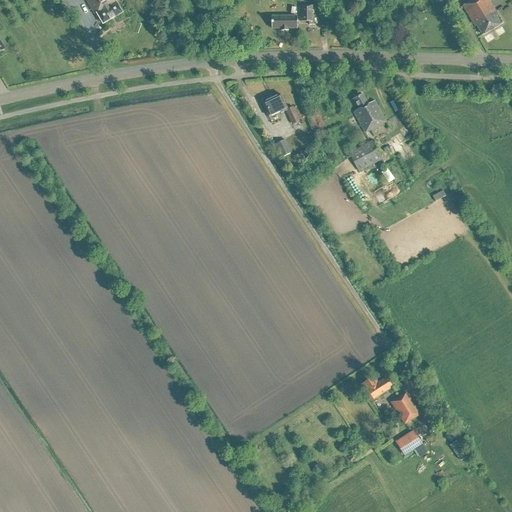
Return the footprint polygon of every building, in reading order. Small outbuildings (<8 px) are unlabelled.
[(103,24),(122,13),(116,2),(118,1),(117,0),(85,0),(95,15),(97,13),(103,24)] [(482,36),(501,25),(496,17),(497,16),(495,12),(488,0),(471,0),(469,1),(469,2),(463,6),(475,27),(477,26),(482,36)] [(300,5),(300,22),(309,22),(309,25),(314,25),(314,15),(312,15),(312,5),(300,5)] [(297,28),(297,17),(272,17),(272,28),(281,28),(281,31),(287,31),(287,29),(297,28)] [(287,109),(280,95),(270,99),(268,97),(262,100),(263,102),(262,103),(269,117),(280,112),(281,114),(286,111),(292,124),(299,121),(293,108),(287,111),(286,109),(287,109)] [(369,104),(363,95),(353,100),(359,110),(354,113),(366,134),(387,122),(375,101),(369,104)] [(394,112),(400,110),(396,100),(390,103),(394,112)] [(293,161),(289,154),(291,153),(285,140),(274,145),(280,158),(281,158),(284,165),(293,161)] [(359,172),(382,159),(372,141),(349,154),(359,172)] [(394,179),(387,168),(381,172),(389,183),(394,179)] [(443,189),(432,194),(435,199),(445,194),(443,189)] [(391,386),(387,379),(383,374),(375,379),(374,377),(361,385),(365,392),(368,391),(373,399),(390,388),(389,387),(391,386)] [(405,425),(420,414),(407,393),(391,403),(405,425)] [(413,451),(422,445),(413,430),(404,436),(413,451)] [(452,453),(458,448),(447,433),(441,438),(452,453)]
